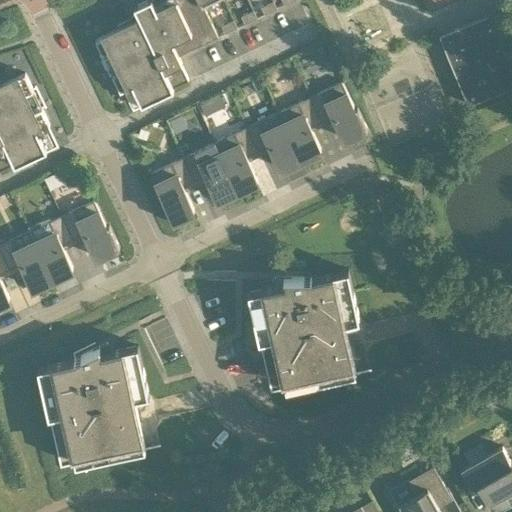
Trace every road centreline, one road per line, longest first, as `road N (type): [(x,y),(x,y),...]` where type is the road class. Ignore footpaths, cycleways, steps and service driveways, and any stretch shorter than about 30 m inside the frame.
road 1 (residential): [(511,330),(451,347),(274,437),(240,422),(211,383),(161,256)]
road 2 (residential): [(161,256),(33,0)]
road 3 (residential): [(161,256),(366,169)]
road 4 (residential): [(0,339),(161,256)]
